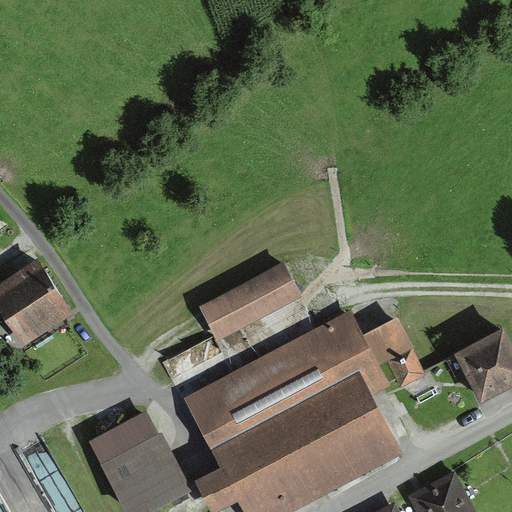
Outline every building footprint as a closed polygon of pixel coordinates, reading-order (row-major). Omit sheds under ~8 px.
[(294,263),(212,308),(229,338),(310,294),(294,263)] [(50,265),(0,293),(0,295),(27,343),(78,315),(50,265)] [(351,311),(189,397),(222,458),(200,470),(218,503),(242,491),(252,511),(293,511),(408,451),(379,397),(422,374),(394,322),(366,338),(351,311)] [(511,342),(503,326),(457,351),(483,398),(511,382),(511,342)] [(168,361),(175,376),(198,365),(192,350),(168,361)] [(146,409),(95,436),(136,511),(140,511),(188,486),(146,409)] [(481,511),(456,470),(410,498),(418,511),(481,511)] [(398,511),(391,499),(366,511),(398,511)]
